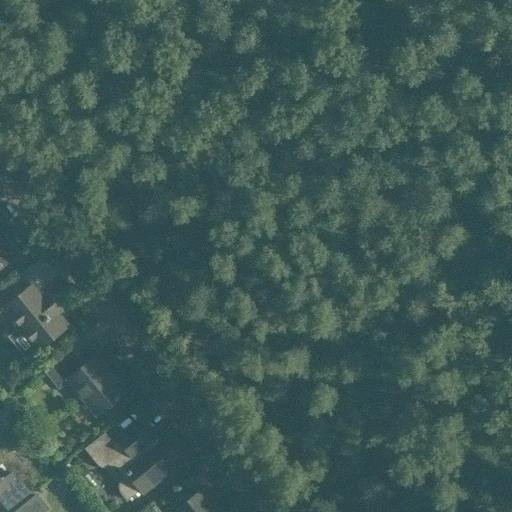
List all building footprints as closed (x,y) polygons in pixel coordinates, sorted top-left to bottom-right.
[(0,265),(14,254),(0,236),(0,265)] [(33,284),(17,296),(4,307),(38,348),(51,338),(56,338),(63,333),(63,329),(67,326),(56,312),(59,310),(47,295),(44,298),(33,284)] [(72,352),(57,365),(47,373),(59,387),(66,381),(78,397),(82,393),(98,413),(103,410),(106,414),(108,412),(117,405),(114,401),(125,392),(96,355),(83,365),(72,352)] [(105,434),(87,448),(98,462),(100,463),(102,464),(104,465),(107,465),(109,465),(111,465),(113,464),(114,463),(123,456),(132,466),(126,471),(129,474),(125,477),(124,478),(123,479),(122,481),(121,483),(121,485),(121,487),(121,489),(122,491),(123,493),(127,498),(140,488),(142,491),(165,473),(180,460),(164,441),(159,445),(140,421),(125,433),(118,439),(119,440),(114,445),(105,434)] [(2,481),(0,478),(0,498),(8,508),(29,492),(13,472),(2,481)] [(200,490),(184,503),(173,511),(221,511),(219,508),(216,510),(200,490)] [(41,511),(47,508),(37,495),(15,511),(41,511)]
